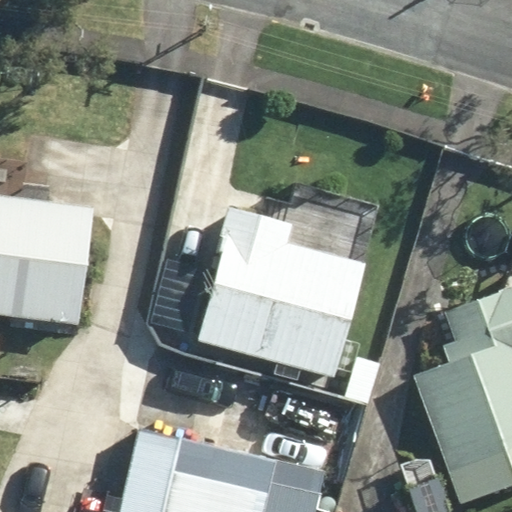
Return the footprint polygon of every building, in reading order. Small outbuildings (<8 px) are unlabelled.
[(0,194),(0,307),(85,320),(100,208),(0,194)] [(240,197),(201,333),(343,374),(382,239),(240,197)] [(413,365),(448,473),(511,451),(511,284),(441,307),(455,351),(413,365)] [(294,365),(222,356),(211,437),(283,446),(294,365)] [(111,511),(141,380),(108,372),(76,511),(111,511)] [(252,446),(144,424),(125,511),(260,511),(266,487),(245,483),(252,446)]
